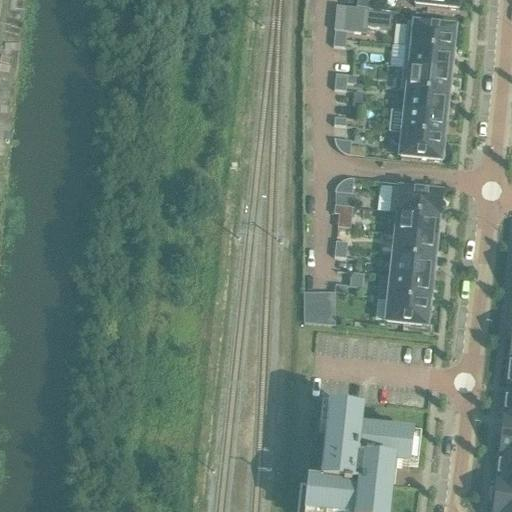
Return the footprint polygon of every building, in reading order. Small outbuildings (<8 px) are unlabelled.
[(458,0),(407,0),(406,7),(457,13),(458,0)] [(337,8),(334,34),(346,35),(366,37),(366,29),(379,30),(381,13),(371,12),(357,11),(337,8)] [(453,55),(456,30),(407,24),(404,49),(452,55),(453,55)] [(346,35),(334,34),(334,42),(345,43),(346,35)] [(333,49),(345,51),(345,43),(334,42),(333,49)] [(451,63),(452,55),(404,49),(402,71),(451,76),(453,64),(451,63)] [(450,89),(451,76),(402,71),(400,93),(407,94),(407,93),(447,97),(448,89),(450,89)] [(347,78),(335,77),(334,85),(346,86),(347,78)] [(334,93),(345,94),(346,86),(334,85),(334,93)] [(446,106),(447,97),(407,93),(407,94),(405,114),(447,119),(448,106),(446,106)] [(445,132),(447,119),(405,115),(402,136),(443,140),(443,132),(445,132)] [(333,128),(335,128),(345,130),(346,122),(334,120),(333,128)] [(444,140),(443,140),(402,136),(400,161),(441,165),(444,140)] [(348,159),(349,159),(351,144),(333,142),(333,143),(334,145),(334,146),(335,148),(335,149),(336,151),(337,152),(338,153),(340,155),(341,156),(344,157),(346,158),(348,159)] [(334,194),(334,195),(351,197),(353,182),(351,182),(350,182),(347,182),(344,183),(341,185),(340,186),(338,187),(337,188),(336,189),(335,192),(334,194)] [(439,220),(442,195),(391,190),(389,214),(398,215),(438,220),(439,220)] [(333,216),(338,217),(345,218),(346,210),(334,209),(333,216)] [(437,229),(438,220),(398,215),(395,237),(437,242),(439,229),(437,229)] [(436,254),(437,242),(395,237),(393,258),(433,263),(434,254),(436,254)] [(347,245),(335,244),(334,252),(346,253),(347,245)] [(334,260),(345,261),(346,253),(334,252),(334,260)] [(433,263),(393,259),(391,280),(433,285),(434,272),(432,272),(433,263)] [(433,285),(391,280),(388,301),(429,306),(430,297),(431,297),(433,285)] [(335,288),(334,295),(346,297),(346,289),(335,288)] [(316,320),(316,296),(303,296),(303,320),(316,320)] [(430,306),(429,306),(388,301),(386,326),(427,331),(430,306)] [(511,395),(506,395),(503,416),(511,417),(511,395)] [(361,418),(329,415),(321,489),(300,487),(296,511),(387,511),(393,468),(408,470),(412,439),(359,433),(361,418)] [(511,417),(503,416),(501,438),(511,439),(511,417)] [(511,439),(501,438),(499,460),(511,461),(511,439)] [(511,461),(499,460),(496,481),(511,483),(511,461)] [(511,483),(496,481),(494,503),(511,504),(511,483)] [(511,511),(511,504),(494,503),(492,511),(511,511)]
